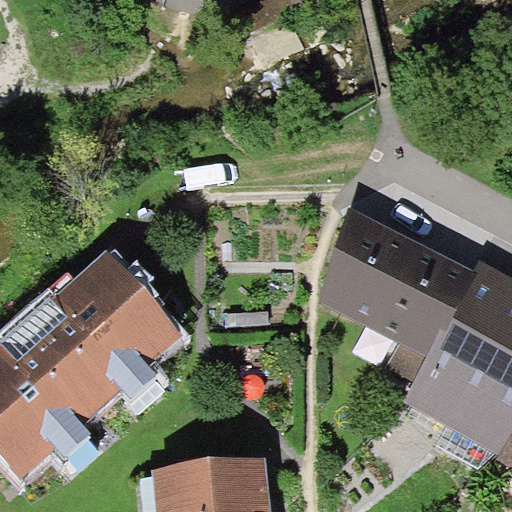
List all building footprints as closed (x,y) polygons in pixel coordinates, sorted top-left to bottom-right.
[(409,382),(473,268),(370,215),(323,305),(396,344),(383,369),(409,382)] [(98,263),(0,354),(0,477),(16,494),(175,345),(98,263)] [(499,466),(511,442),(511,289),(473,268),(409,382),(396,406),(499,466)] [(511,442),(499,466),(511,473),(511,442)] [(271,511),(268,466),(153,475),(155,511),(271,511)]
